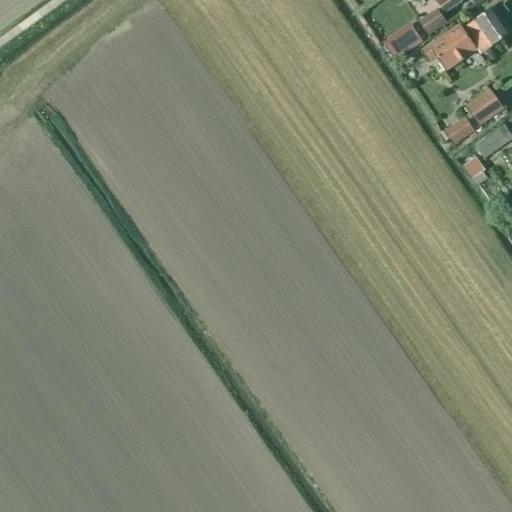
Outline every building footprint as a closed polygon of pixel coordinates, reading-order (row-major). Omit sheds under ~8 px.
[(445,14),(462,2),(460,0),(435,0),(440,7),(445,14)] [(476,50),(479,54),(511,32),(494,8),(463,30),(459,25),(422,51),(429,61),(439,75),(447,70),(476,50)] [(418,22),(428,36),(447,24),(437,9),(418,22)] [(444,131),(455,145),(480,127),(505,109),(490,88),(465,106),(471,113),(444,131)] [(511,135),(505,126),(476,146),(485,159),(511,139),(511,135)] [(476,157),(464,166),(477,184),(486,177),(482,171),(485,169),(476,157)]
